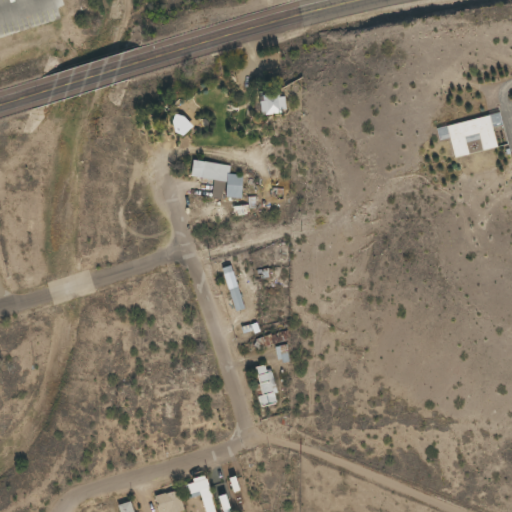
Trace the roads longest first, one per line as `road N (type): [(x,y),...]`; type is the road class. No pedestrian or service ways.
road 1 (residential): [(247,441),(168,182)]
road 2 (trunk): [(145,58),(361,0)]
road 3 (residential): [(0,306),(187,249)]
road 4 (residential): [(67,502),(247,441)]
